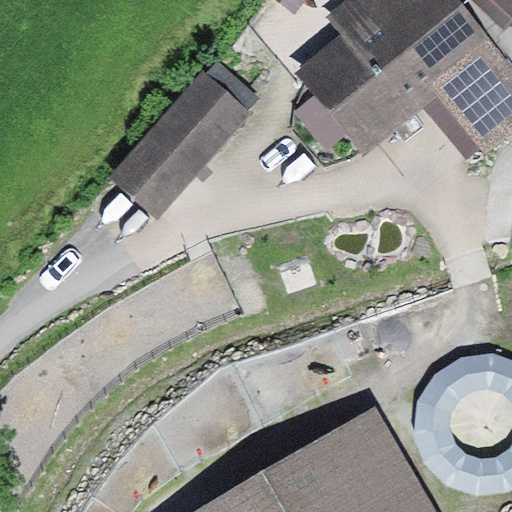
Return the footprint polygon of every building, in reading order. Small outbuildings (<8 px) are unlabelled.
[(343,39),(295,77),(365,163),(438,104),(352,0),(349,0),(327,20),(343,39)] [(511,74),(451,0),(352,0),(438,104),(482,158),(511,133),(511,74)] [(511,0),(467,0),(504,34),(511,26),(511,0)] [(221,64),(210,76),(249,113),(261,101),(221,64)] [(249,113),(210,76),(111,181),(157,225),(256,120),(249,113)] [(310,256),(277,265),(289,306),(322,297),(310,256)] [(415,293),(303,339),(329,401),(384,378),(376,360),(433,336),(415,293)] [(511,359),(444,359),(442,479),(511,480),(511,359)] [(431,511),(376,416),(208,511),(431,511)]
